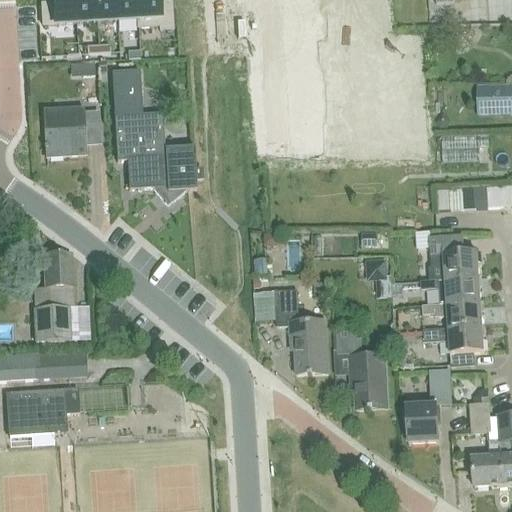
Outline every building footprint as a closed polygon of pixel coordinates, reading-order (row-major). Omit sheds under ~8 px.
[(77,26),(75,0),(52,0),(53,6),(41,7),(42,28),(77,26)] [(95,0),(75,0),(77,26),(97,25),(95,0)] [(95,0),(97,25),(118,24),(116,0),(95,0)] [(140,22),(138,0),(116,0),(118,24),(137,22),(140,22)] [(138,0),(140,22),(137,22),(137,30),(159,29),(159,33),(173,32),(171,3),(159,4),(159,0),(138,0)] [(313,0),(315,16),(360,13),(359,0),(313,0)] [(346,37),(317,39),(318,62),(361,58),(360,37),(372,37),(371,22),(345,23),(346,37)] [(98,49),(99,57),(110,56),(110,48),(98,49)] [(99,57),(98,49),(87,50),(87,57),(99,57)] [(140,54),(128,55),(128,62),(140,62),(140,54)] [(361,58),(318,62),(320,85),(349,82),(350,96),(376,94),(375,79),(363,80),(361,58)] [(140,74),(111,75),(116,164),(127,164),(129,193),(154,191),(168,209),(165,151),(163,116),(142,117),(140,74)] [(511,75),(480,76),(480,91),(511,89),(511,75)] [(511,91),(480,91),(480,108),(511,108),(511,91)] [(351,108),(321,110),(323,133),(366,130),(365,109),(377,108),(376,94),(350,96),(351,108)] [(81,112),(42,114),(46,162),(85,159),(84,141),(99,140),(97,116),(82,117),(81,112)] [(366,130),(323,133),(324,156),(354,154),(355,166),(380,165),(379,150),(368,151),(366,130)] [(443,138),(444,165),(480,164),(480,152),(491,152),(490,137),(443,138)] [(194,150),(165,151),(168,209),(169,209),(185,197),(187,196),(197,196),(196,185),(203,185),(202,172),(195,172),(194,150)] [(511,208),(511,189),(499,190),(500,212),(511,210),(511,208)] [(500,212),(499,190),(486,191),(488,213),(500,212)] [(488,213),(486,191),(474,192),(475,214),(488,213)] [(475,214),(474,192),(462,193),(463,214),(475,214)] [(463,214),(462,193),(450,194),(451,215),(463,214)] [(451,215),(450,194),(437,195),(439,216),(451,215)] [(462,242),(430,244),(432,272),(433,272),(434,283),(445,283),(479,280),(478,257),(464,258),(462,242)] [(47,313),(35,314),(37,347),(70,345),(68,312),(75,311),(72,291),(71,258),(42,259),(44,293),(46,293),(47,313)] [(367,264),(368,284),(389,283),(388,263),(367,264)] [(398,286),(419,283),(418,274),(397,277),(398,286)] [(434,283),(420,284),(421,293),(439,291),(440,308),(481,305),(479,280),(445,283),(434,283)] [(297,293),(275,294),(276,330),(290,329),(291,345),(295,345),(296,376),(296,378),(327,376),(325,325),(298,327),(297,293)] [(440,308),(422,309),(422,318),(435,318),(435,320),(447,320),(448,331),(482,329),(481,305),(440,308)] [(448,331),(424,333),(425,346),(449,344),(450,359),(451,359),(451,371),(475,369),(474,357),(484,357),(482,329),(448,331)] [(353,383),(355,414),(388,412),(385,359),(361,361),(360,344),(355,345),(354,332),(336,333),(338,358),(348,357),(350,383),(353,383)] [(85,355),(35,358),(0,360),(0,385),(4,385),(87,380),(85,355)] [(407,448),(438,447),(436,409),(451,408),(450,374),(429,375),(431,408),(405,409),(407,448)] [(68,436),(66,417),(80,416),(78,391),(5,395),(8,440),(68,436)] [(503,490),(500,444),(499,418),(496,418),(496,421),(489,421),(488,407),(470,409),(471,435),(489,434),(490,445),(491,461),(472,462),(474,492),(503,490)] [(511,417),(499,418),(500,444),(503,490),(511,489),(511,417)]
